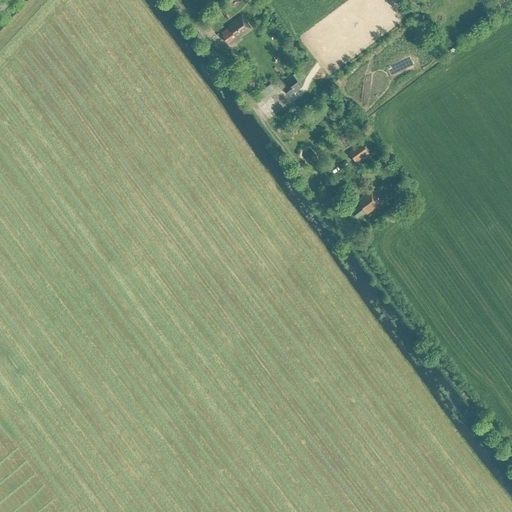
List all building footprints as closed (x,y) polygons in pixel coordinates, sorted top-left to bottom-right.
[(237,39),(251,29),(241,15),(230,23),(231,24),(228,26),(229,27),(222,32),(224,35),(222,36),(226,43),(235,36),(237,39)] [(308,61),(301,67),(305,71),(312,65),(308,61)] [(300,86),(298,83),(305,77),(298,69),(286,79),(288,82),(282,88),(288,96),(300,86)] [(254,87),(255,78),(244,77),(242,86),(254,87)] [(275,80),(258,91),(263,99),(280,88),(275,80)] [(361,143),(348,152),(355,161),(367,151),(361,143)] [(367,214),(381,204),(371,191),(360,199),(361,199),(358,201),(359,203),(352,208),(353,210),(351,211),(356,218),(365,211),(367,214)]
